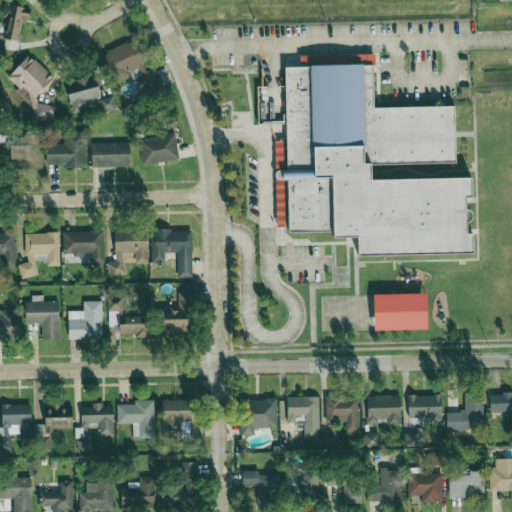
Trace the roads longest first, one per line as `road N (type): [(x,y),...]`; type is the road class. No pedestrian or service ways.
road 1 (residential): [(148,0),(209,143),(223,511)]
road 2 (residential): [(0,371),(511,358)]
road 3 (residential): [(0,199),(215,197)]
